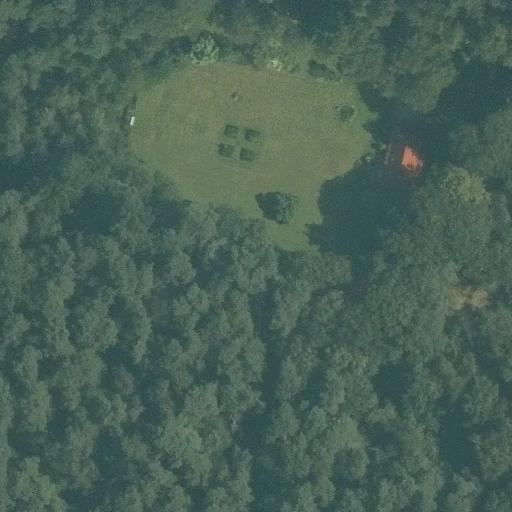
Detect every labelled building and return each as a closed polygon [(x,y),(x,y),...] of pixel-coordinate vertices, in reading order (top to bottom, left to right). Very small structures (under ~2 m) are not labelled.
[(187,22),(191,10),(168,0),(163,12),(187,22)] [(296,21),(301,9),(284,2),(280,14),(296,21)] [(454,103),(462,69),(412,57),(404,91),(454,103)] [(413,198),(427,139),(396,132),(383,191),(413,198)] [(362,317),(381,309),(372,282),(352,291),(362,317)]
